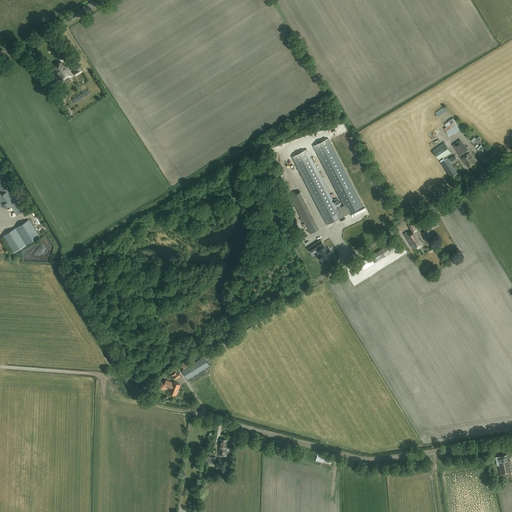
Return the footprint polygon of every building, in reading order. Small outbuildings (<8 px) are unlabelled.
[(72,71),(75,76),(83,71),(77,61),(72,64),(75,69),(72,71)] [(62,82),(72,76),(64,64),(63,65),(61,62),(53,67),(57,73),(56,74),(62,82)] [(49,87),(53,85),(56,83),(52,77),(45,81),(49,87)] [(436,113),(439,116),(447,110),(445,107),(436,113)] [(444,128),(449,136),(459,129),(452,119),(444,125),(446,127),(444,128)] [(337,208),(307,149),(292,157),(327,225),(342,217),(348,214),(363,206),(328,138),(313,146),(344,205),(337,208)] [(462,151),(472,164),(476,161),(468,150),(465,146),(464,146),(460,140),(456,142),(462,151)] [(432,150),(439,160),(451,177),(457,173),(447,157),(444,159),(443,158),(451,152),(444,142),(432,150)] [(472,164),(462,151),(456,142),(452,145),(460,156),(459,156),(467,167),(472,164)] [(0,166),(0,189),(2,193),(0,194),(0,205),(6,207),(12,203),(19,214),(26,209),(0,166)] [(319,229),(300,192),(291,197),(310,233),(319,229)] [(434,217),(428,220),(431,225),(436,222),(434,217)] [(29,220),(2,236),(12,253),(39,237),(29,220)] [(408,232),(404,234),(414,249),(424,243),(419,235),(419,234),(417,230),(419,228),(415,220),(408,224),(412,232),(409,234),(408,232)] [(425,232),(422,233),(425,237),(427,236),(428,237),(433,234),(430,229),(425,232)] [(323,244),(321,240),(308,248),(311,252),(321,246),(322,247),(317,251),(320,254),(318,255),(321,260),(323,259),(325,262),(332,257),(330,254),(332,253),(328,248),(327,249),(324,246),(323,244)] [(393,242),(360,262),(364,269),(397,248),(393,242)] [(185,375),(188,373),(191,377),(204,369),(209,365),(204,357),(198,360),(182,371),(185,375)] [(199,379),(208,376),(205,370),(197,374),(199,379)] [(173,383),(166,380),(163,386),(170,389),(169,392),(176,395),(180,385),(173,382),(173,383)] [(230,447),(227,446),(227,445),(226,444),(226,440),(220,439),(219,454),(226,455),(226,452),(230,453),(230,447)] [(316,461),(331,465),(333,458),(318,454),(316,461)] [(510,472),(511,471),(510,460),(508,460),(507,455),(498,457),(500,465),(498,466),(500,474),(504,474),(504,476),(511,475),(510,472)]
